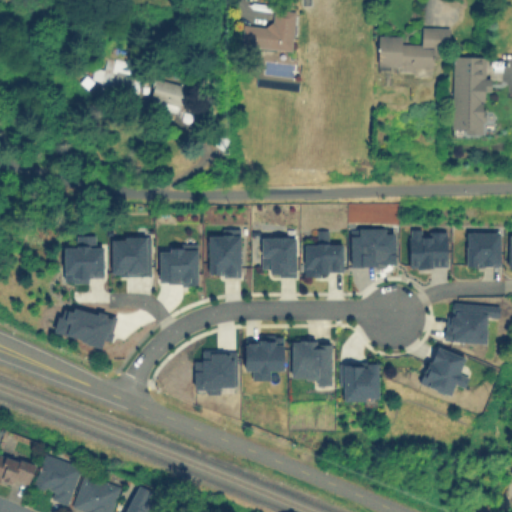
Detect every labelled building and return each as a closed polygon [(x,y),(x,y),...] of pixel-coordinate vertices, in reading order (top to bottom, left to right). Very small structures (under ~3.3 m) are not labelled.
[(289,49),(292,11),(271,10),(270,25),(242,23),(240,45),(289,49)] [(376,34),(376,65),(395,65),(395,68),(430,68),(430,55),(438,55),(438,42),(447,42),(447,26),(420,26),(419,43),(400,43),(400,34),(376,34)] [(449,132),(484,132),(486,75),(483,75),(484,55),(451,54),(449,132)] [(134,91),(141,67),(105,57),(102,69),(93,67),(90,79),(134,91)] [(153,77),(147,104),(179,111),(185,83),(153,77)] [(206,275),(238,275),(238,228),(218,228),(218,233),(206,233),(206,275)] [(109,234),(109,274),(148,274),(148,234),(109,234)] [(293,234),(260,234),(260,265),(269,265),(269,274),(293,274),(293,234)] [(157,283),(195,283),(195,243),(157,243),(157,283)] [(498,303),(447,301),(444,339),(484,341),(485,314),(497,315),(498,303)] [(242,368),(251,368),(251,379),(270,378),(270,368),(282,368),(282,334),(254,334),(254,341),(242,341),(242,368)] [(289,339),(289,380),(329,380),(329,339),(289,339)] [(463,353),(430,344),(418,384),(452,393),(463,353)] [(375,361),(340,361),(340,399),(375,399),(375,361)] [(0,477),(24,486),(33,464),(0,451),(0,477)] [(79,464),(41,453),(32,487),(49,491),(47,497),(68,503),(79,464)] [(78,511),(109,511),(119,484),(81,472),(69,509),(78,511)] [(122,511),(142,511),(153,490),(137,482),(122,511)]
